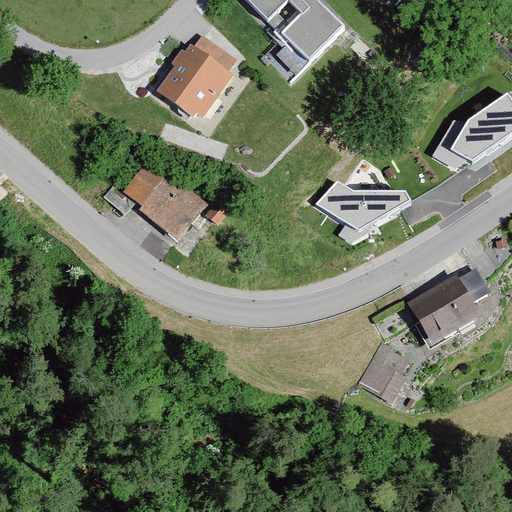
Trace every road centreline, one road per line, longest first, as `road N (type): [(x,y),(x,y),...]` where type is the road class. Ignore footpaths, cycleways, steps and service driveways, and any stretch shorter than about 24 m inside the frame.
road 1 (unclassified): [(511,197),(356,292),(296,310),(241,312),(152,281),(0,153)]
road 2 (residential): [(192,0),(140,44),(95,58),(44,50),(0,24)]
